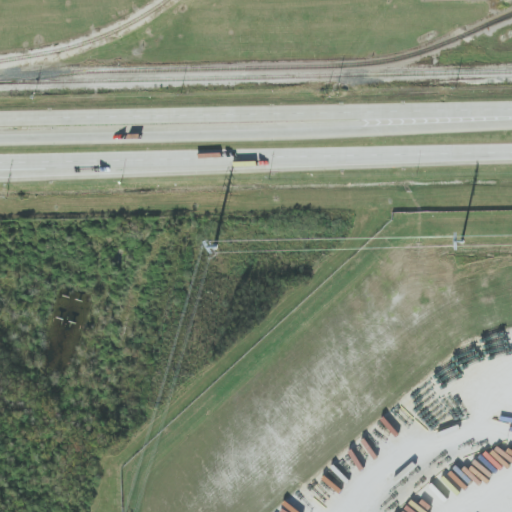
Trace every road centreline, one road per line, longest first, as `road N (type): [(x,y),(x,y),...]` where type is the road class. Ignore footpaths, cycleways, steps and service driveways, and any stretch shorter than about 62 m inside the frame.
road 1 (motorway): [(511,121),(0,139)]
road 2 (tertiary): [(0,162),(511,151)]
road 3 (tertiary): [(511,110),(0,117)]
